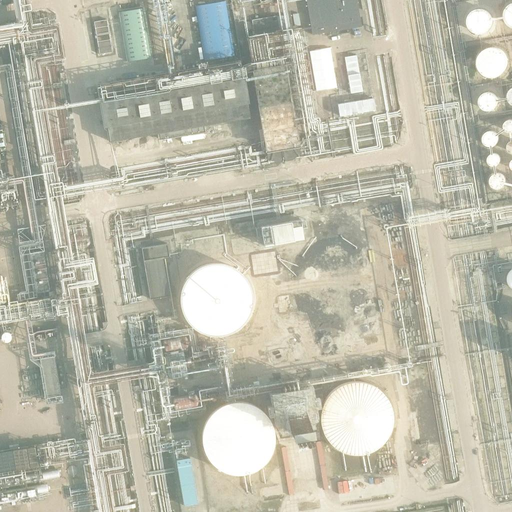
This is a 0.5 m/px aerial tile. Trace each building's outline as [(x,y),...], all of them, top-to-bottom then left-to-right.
[(306,0),(312,34),(330,32),(331,35),(350,32),(349,28),(360,27),(356,0),(306,0)] [(224,2),(195,7),(203,61),(233,57),(224,2)] [(492,23),(492,22),(492,19),(491,17),(490,15),(488,12),(486,11),(484,9),(481,9),(478,9),(476,9),(473,10),(470,12),(469,13),(467,15),(466,17),(465,20),(465,23),(466,25),(466,27),(467,30),(469,32),(471,33),(473,35),(476,36),(478,36),(480,36),(483,35),(485,34),(488,33),(489,31),(491,28),(492,25),(492,23)] [(96,20),(98,54),(112,53),(110,19),(96,20)] [(507,62),(507,59),(506,55),(504,52),(502,50),(500,49),(496,47),(493,47),(491,47),(487,47),(485,48),(483,50),(481,51),(479,53),(478,56),(477,59),(477,62),(477,65),(478,67),(479,70),(481,72),(484,74),(486,76),(489,77),(491,77),(494,77),(497,76),(500,74),(502,73),(505,70),(506,68),(507,65),(507,62)] [(330,120),(370,113),(359,50),(338,53),(344,89),(325,92),(330,120)] [(285,64),(252,70),(264,146),(266,146),(267,159),(277,162),(291,159),(301,154),(297,141),(299,141),(285,64)] [(245,78),(103,100),(100,101),(104,127),(107,127),(109,141),(157,133),(158,139),(204,132),(203,125),(249,117),(247,102),(249,102),(245,78)] [(497,102),(497,101),(497,98),(495,95),(492,92),(489,92),(485,92),(483,93),(481,94),(480,95),(479,98),(478,101),(479,104),(480,106),(481,108),(484,110),(487,111),(491,110),(493,109),(495,108),(496,106),(497,104),(497,102)] [(511,120),(510,120),(507,120),(505,121),(503,124),(503,127),(503,129),(504,131),(507,133),(509,134),(511,133),(511,120)] [(498,138),(497,135),(495,132),(492,130),(489,130),(487,131),(484,133),(483,135),(482,138),(483,141),(485,143),(488,145),(490,145),(493,145),(496,143),(497,141),(498,138)] [(500,159),(499,156),(498,154),(496,153),(493,152),(490,152),(489,153),(487,156),(486,158),(486,161),(488,163),(490,165),(492,165),(495,165),(497,164),(499,161),(500,159)] [(504,182),(504,181),(503,178),(502,176),(499,174),(496,173),(493,174),(491,176),(489,178),(488,181),(489,185),(490,187),(492,188),(495,189),(498,189),(501,187),(503,185),(504,182)] [(261,222),(265,245),(304,239),(301,216),(261,222)] [(42,238),(40,228),(23,231),(25,241),(42,238)] [(371,277),(370,270),(368,263),(365,256),(360,251),(355,246),(350,244),(348,242),(343,241),(339,240),(334,240),(329,240),(325,241),(321,242),(318,244),(314,246),(308,251),(304,256),(302,260),(300,263),(298,270),(298,277),(298,284),(300,290),(303,296),(308,302),(311,305),(314,308),(319,310),(322,312),(327,313),(334,314),(341,313),(344,312),(348,311),(354,308),(358,305),(361,302),(365,297),(368,291),(370,284),(371,277)] [(167,243),(142,247),(151,298),(171,295),(165,256),(170,255),(167,243)] [(30,253),(37,292),(49,290),(43,251),(30,253)] [(253,299),(253,298),(253,294),(253,291),(250,284),(247,277),(242,272),(239,269),(236,267),(232,264),(229,263),(222,261),(214,261),(207,262),(204,263),(200,264),(196,267),(193,269),(188,273),(184,279),(181,284),(179,292),(178,299),(179,306),(181,313),(183,316),(185,319),(189,325),(194,329),(201,333),(204,334),(209,335),(215,336),(222,335),(229,334),(236,330),(239,328),(242,325),(247,319),(249,316),(251,313),(253,306),(253,299)] [(0,321),(41,314),(38,298),(0,305),(0,321)] [(53,355),(40,358),(46,397),(60,395),(53,355)] [(393,418),(393,413),(393,407),(391,401),(389,396),(386,391),(382,387),(378,383),(373,380),(368,378),(362,377),(356,376),(351,377),(345,378),(340,380),(335,383),(331,387),(327,391),(324,396),(322,401),(320,407),(320,413),(320,418),(322,424),(324,429),(327,434),(331,439),(335,442),(340,445),(345,447),(351,449),(356,449),(362,449),(368,447),(373,445),(378,442),(382,439),(386,434),(389,429),(391,424),(393,418)] [(275,440),(275,435),(275,429),(273,423),(271,418),(268,413),(264,408),(260,405),(255,402),(249,399),(244,398),(238,398),(232,398),(226,399),(221,402),(216,405),(212,408),(208,413),(205,418),(203,423),(201,429),(201,435),(201,441),(203,446),(205,452),(208,457),(212,461),(216,465),(221,468),(227,470),(232,471),(238,472),(244,471),(249,470),(255,468),(260,465),(264,461),(268,456),(271,452),(273,446),(275,440)] [(0,511),(0,501),(29,497),(28,493),(47,490),(45,478),(57,476),(54,461),(77,458),(74,439),(0,450),(0,511)] [(176,461),(183,507),(197,505),(189,459),(176,461)] [(80,486),(81,505),(92,505),(91,485),(80,486)]
